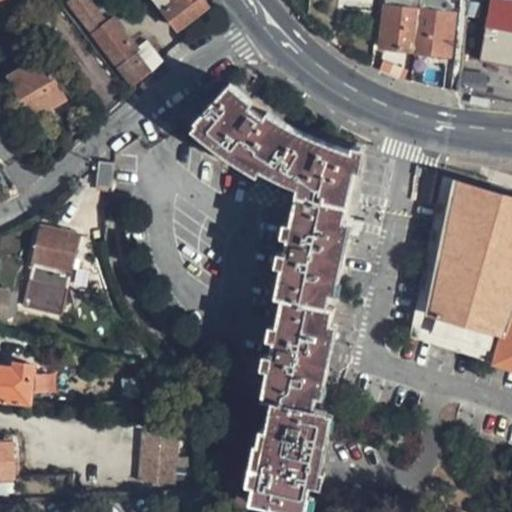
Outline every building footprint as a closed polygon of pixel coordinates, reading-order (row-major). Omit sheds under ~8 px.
[(88,0),(71,0),(68,3),(75,11),(94,35),(120,68),(134,86),(153,68),(155,66),(164,59),(150,41),(142,48),(136,40),(134,41),(115,17),(108,22),(88,0)] [(171,0),(151,0),(159,10),(173,1),(171,0)] [(171,0),(173,1),(159,10),(173,28),(204,5),(200,0),(171,0)] [(420,0),(402,0),(402,6),(419,9),(420,0)] [(445,0),(420,0),(419,9),(454,15),(456,2),(445,0)] [(493,0),(483,60),(511,65),(511,0),(493,0)] [(397,77),(402,48),(414,50),(419,9),(402,6),(386,3),(379,44),(382,45),(378,69),(397,77)] [(454,15),(419,9),(414,50),(448,55),(454,15)] [(71,105),(42,55),(6,73),(35,125),(71,105)] [(230,80),(194,123),(209,134),(229,148),(257,163),(280,177),(298,186),(275,295),(283,298),(263,399),(275,402),(315,412),(321,383),(328,384),(339,325),(333,324),(336,309),(330,308),(335,279),(342,280),(352,223),(347,222),(359,154),(343,150),(333,147),(311,138),(297,131),(284,125),(276,120),(262,111),(248,100),(230,80)] [(113,166),(98,165),(97,188),(112,190),(113,166)] [(413,336),(511,364),(511,199),(439,180),(413,336)] [(77,238),(37,228),(28,263),(31,263),(27,280),(64,289),(77,238)] [(34,326),(31,335),(78,348),(80,340),(34,326)] [(0,398),(24,401),(30,365),(13,363),(12,368),(0,366),(0,398)] [(315,412),(275,402),(269,429),(264,428),(260,443),(265,444),(258,473),(252,472),(249,485),(255,487),(250,505),(276,511),(304,511),(310,488),(319,490),(322,476),(313,474),(319,448),(324,449),(327,438),(322,437),(327,415),(315,412)] [(168,482),(173,430),(136,426),(131,478),(168,482)] [(0,476),(10,476),(10,440),(0,440),(0,476)] [(15,511),(15,502),(0,502),(0,511),(15,511)]
